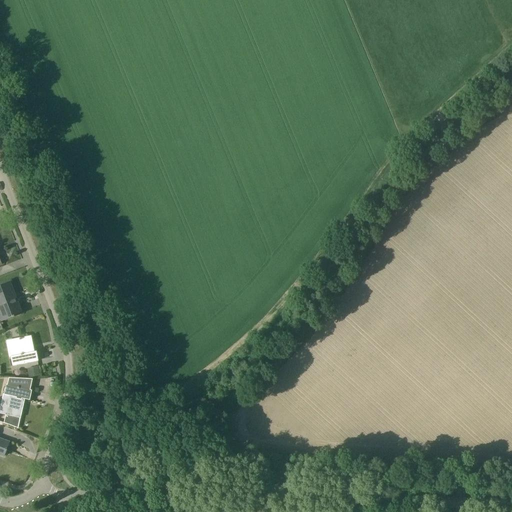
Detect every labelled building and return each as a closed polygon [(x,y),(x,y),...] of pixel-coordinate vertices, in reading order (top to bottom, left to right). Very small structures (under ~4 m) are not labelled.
[(10,283),(0,286),(0,311),(4,321),(22,313),(10,283)] [(31,337),(9,342),(14,366),(38,361),(36,352),(34,353),(31,337)] [(38,366),(27,368),(29,377),(40,375),(38,366)] [(21,423),(27,400),(30,400),(32,391),(8,385),(1,412),(6,414),(6,415),(9,416),(8,421),(21,423)] [(0,455),(4,457),(10,442),(0,438),(0,455)]
